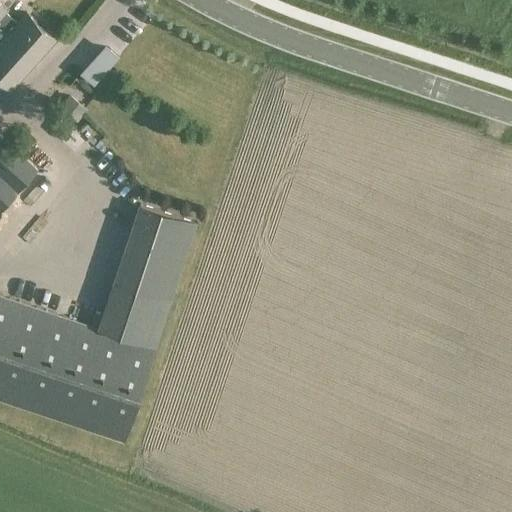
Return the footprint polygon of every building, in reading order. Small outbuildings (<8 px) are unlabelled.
[(0,0),(0,27),(7,33),(17,22),(5,11),(6,10),(5,8),(12,0),(0,0)] [(7,34),(0,41),(0,81),(11,91),(56,40),(26,13),(18,22),(17,22),(7,33),(7,34)] [(118,55),(109,47),(90,68),(99,76),(118,55)] [(62,91),(56,103),(74,113),(81,101),(62,91)] [(0,211),(38,168),(0,133),(0,211)] [(196,224),(139,205),(113,283),(170,302),(196,224)] [(0,399),(122,441),(154,348),(0,296),(0,399)]
